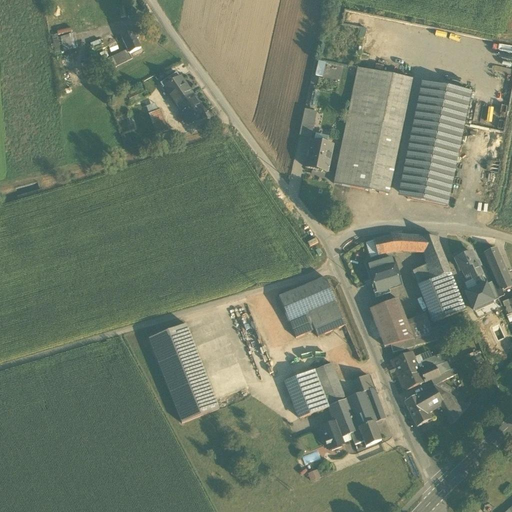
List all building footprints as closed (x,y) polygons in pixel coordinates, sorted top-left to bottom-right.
[(347,32),(363,36),(364,29),(349,25),(347,32)] [(122,37),(128,51),(120,55),(124,64),(132,60),(130,54),(141,49),(136,39),(139,38),(137,35),(135,36),(133,32),(122,37)] [(61,51),(76,47),(72,33),(57,37),(61,51)] [(112,65),(113,69),(116,68),(124,64),(120,55),(112,59),(114,64),(112,65)] [(357,69),(347,116),(402,127),(412,80),(357,69)] [(159,83),(163,89),(180,77),(176,72),(159,83)] [(163,89),(175,107),(192,95),(180,77),(163,89)] [(398,198),(408,200),(432,84),(422,82),(398,198)] [(471,92),(432,84),(408,200),(447,208),(471,92)] [(309,104),(316,106),(319,91),(312,89),(309,104)] [(125,96),(128,105),(146,99),(144,90),(125,96)] [(205,113),(192,95),(175,107),(188,125),(205,113)] [(145,106),(148,112),(155,109),(153,103),(145,106)] [(305,109),(301,125),(299,136),(311,139),(313,127),(316,111),(305,109)] [(148,114),(150,119),(161,115),(159,110),(148,114)] [(150,119),(152,125),(163,120),(161,115),(150,119)] [(388,196),(402,127),(347,116),(333,184),(388,196)] [(152,125),(154,130),(165,126),(163,120),(152,125)] [(167,132),(165,126),(154,130),(156,136),(167,132)] [(311,141),(324,143),(326,137),(312,134),(311,141)] [(305,168),(327,173),(332,147),(310,142),(305,168)] [(401,236),(392,237),(393,253),(402,253),(424,254),(420,237),(401,236)] [(378,256),(393,253),(392,237),(372,241),(376,252),(378,256)] [(436,238),(420,237),(424,254),(426,266),(429,280),(445,276),(450,274),(436,238)] [(496,285),(499,292),(501,291),(510,287),(494,249),(483,255),(496,285)] [(470,275),(473,280),(481,276),(471,253),(455,260),(460,271),(467,268),(470,275)] [(383,274),(386,281),(397,277),(391,259),(380,263),(383,274)] [(366,267),(369,278),(383,274),(380,263),(366,267)] [(460,313),(445,276),(429,280),(426,266),(413,271),(418,286),(433,323),(460,313)] [(467,268),(460,271),(463,278),(470,275),(467,268)] [(385,287),(387,286),(386,281),(383,274),(369,278),(376,298),(387,295),(385,287)] [(473,280),(477,289),(485,285),(481,276),(473,280)] [(397,277),(386,281),(387,286),(388,289),(398,285),(400,285),(397,277)] [(278,298),(296,339),(314,331),(317,338),(345,326),(325,278),(278,298)] [(491,283),(485,286),(493,302),(491,302),(492,303),(498,300),(497,298),(492,286),(491,283)] [(465,294),(473,311),(491,302),(493,302),(485,286),(485,285),(477,289),(465,294)] [(492,286),(497,298),(503,295),(501,291),(499,292),(496,285),(492,286)] [(370,310),(384,348),(433,336),(425,315),(406,323),(397,299),(370,310)] [(149,340),(182,424),(219,410),(186,325),(149,340)] [(433,337),(413,341),(414,346),(434,342),(433,337)] [(405,350),(414,348),(414,346),(413,341),(403,344),(405,350)] [(391,347),(392,353),(405,350),(403,344),(391,347)] [(383,346),(380,348),(385,361),(391,358),(388,349),(385,350),(383,346)] [(429,352),(413,358),(418,370),(422,368),(423,361),(431,358),(429,352)] [(391,362),(398,378),(408,373),(409,377),(420,373),(418,370),(413,358),(411,353),(391,362)] [(423,361),(422,368),(423,372),(435,367),(445,363),(446,363),(443,354),(431,358),(423,361)] [(445,363),(435,367),(439,376),(449,371),(445,363)] [(331,364),(294,378),(309,416),(328,408),(328,407),(337,404),(345,401),(331,364)] [(423,372),(420,373),(424,383),(430,380),(440,376),(439,376),(435,367),(423,372)] [(430,380),(433,386),(434,387),(441,383),(449,379),(457,375),(454,369),(449,371),(439,376),(440,376),(430,380)] [(404,392),(424,383),(420,373),(409,377),(408,373),(398,378),(404,392)] [(354,381),(359,395),(372,389),(367,376),(354,381)] [(299,419),(309,416),(294,378),(285,382),(299,419)] [(460,394),(441,383),(434,387),(457,400),(460,394)] [(446,418),(450,425),(455,423),(468,407),(465,405),(462,404),(457,400),(434,387),(433,386),(417,395),(421,408),(425,407),(429,413),(442,406),(448,417),(446,418)] [(373,389),(372,389),(359,395),(346,400),(352,416),(370,408),(379,404),(373,389)] [(466,398),(460,394),(457,400),(462,404),(466,398)] [(404,403),(417,428),(432,419),(429,413),(425,407),(421,408),(417,395),(404,403)] [(350,435),(358,431),(352,416),(346,400),(345,401),(337,404),(343,420),(349,435),(350,435)] [(328,408),(334,423),(343,420),(337,404),(328,407),(328,408)] [(379,404),(370,408),(373,416),(382,412),(379,404)] [(385,419),(382,412),(373,416),(370,408),(352,416),(358,431),(359,431),(358,429),(373,423),(374,423),(385,419)] [(321,431),(322,434),(322,435),(322,437),(323,438),(324,439),(328,448),(328,450),(331,449),(331,451),(341,447),(340,445),(343,444),(340,438),(349,435),(343,420),(334,423),(320,429),(321,431)] [(358,429),(359,431),(363,442),(365,447),(380,441),(374,423),(373,423),(358,429)] [(322,434),(321,431),(317,432),(324,449),(328,448),(324,439),(323,438),(322,437),(322,435),(322,434)] [(354,445),(363,442),(359,431),(358,431),(350,435),(354,445)] [(308,481),(318,478),(315,470),(305,473),(308,481)] [(511,511),(511,507),(508,503),(498,511),(511,511)]
